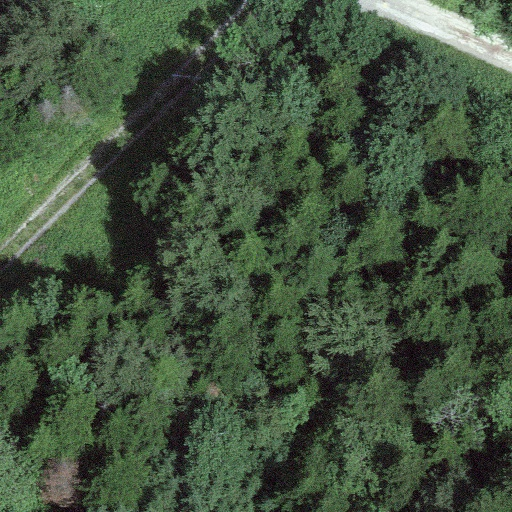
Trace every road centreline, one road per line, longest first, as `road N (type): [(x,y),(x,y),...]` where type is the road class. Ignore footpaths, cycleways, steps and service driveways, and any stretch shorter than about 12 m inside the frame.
road 1 (track): [(261,0),(0,261)]
road 2 (track): [(511,55),(397,0)]
